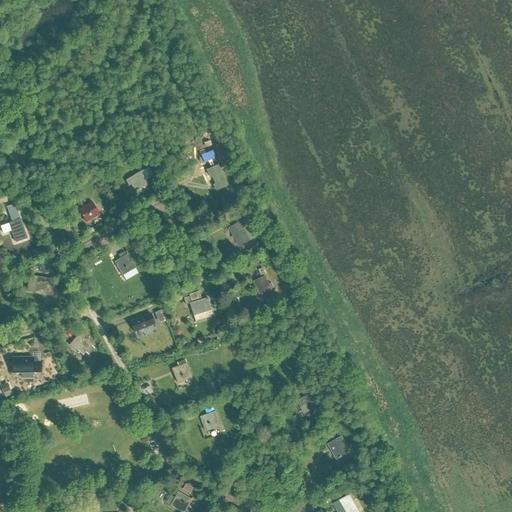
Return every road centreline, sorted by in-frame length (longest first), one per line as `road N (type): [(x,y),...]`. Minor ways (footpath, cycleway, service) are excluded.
road 1 (track): [(0,199),(27,199),(167,463),(29,511)]
road 2 (track): [(61,259),(170,194),(215,277)]
